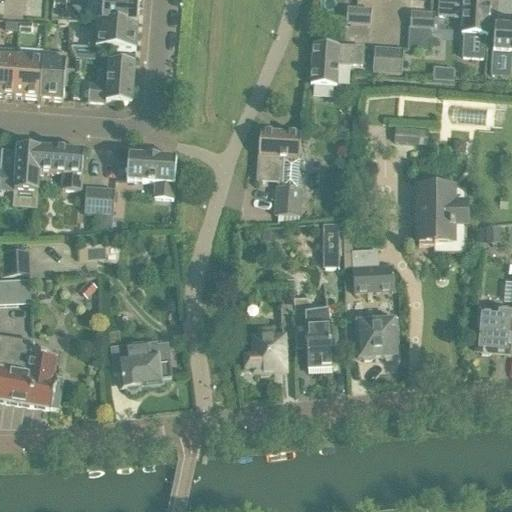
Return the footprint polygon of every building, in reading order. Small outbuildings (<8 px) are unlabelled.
[(462,20),(461,33),(461,36),(487,38),(488,20),(489,20),(489,16),(489,12),(490,12),(490,9),(489,9),(489,0),(439,0),(438,18),(462,20)] [(54,3),(54,10),(66,11),(66,3),(54,3)] [(88,5),(87,24),(137,28),(139,7),(84,3),(84,4),(88,5)] [(346,25),(370,27),(371,12),(347,10),(346,25)] [(429,31),(434,31),(435,16),(411,15),(410,30),(429,31)] [(137,28),(87,24),(86,24),(90,24),(88,50),(135,54),(137,28)] [(5,33),(6,33),(17,34),(18,26),(6,25),(5,33)] [(19,34),(31,35),(32,27),(20,26),(19,34)] [(511,55),(511,28),(511,29),(511,30),(494,28),(493,54),(511,55)] [(408,29),(407,53),(428,54),(429,31),(410,30),(408,29)] [(313,47),(310,87),(336,89),(338,66),(362,68),(363,50),(313,47)] [(0,99),(13,100),(17,53),(0,51),(0,99)] [(372,75),(387,76),(388,51),(374,51),(372,75)] [(388,51),(387,76),(401,77),(403,52),(388,51)] [(13,100),(40,102),(44,55),(43,55),(42,62),(17,60),(18,53),(17,53),(13,100)] [(73,90),(74,72),(66,71),(67,56),(44,55),(40,102),(63,104),(64,89),(73,90)] [(119,57),(118,66),(134,67),(135,58),(119,57)] [(76,63),(75,75),(83,76),(84,64),(76,63)] [(109,65),(107,89),(89,87),(88,105),(131,108),(134,67),(118,66),(109,65)] [(452,108),(451,123),(485,126),(486,111),(452,108)] [(395,131),(394,146),(426,148),(427,134),(395,131)] [(301,136),(300,136),(260,133),(257,183),(298,186),(301,136)] [(0,192),(37,196),(40,151),(17,150),(15,175),(0,173),(0,192)] [(40,151),(37,196),(38,196),(39,175),(63,177),(62,193),(81,194),(84,155),(40,151)] [(145,159),(128,158),(126,184),(155,186),(154,202),(173,203),(176,162),(159,160),(159,159),(145,158),(145,159)] [(276,190),(275,204),(300,206),(301,192),(276,190)] [(466,190),(418,190),(418,250),(434,250),(434,245),(452,245),(452,230),(456,227),(466,227),(466,190)] [(84,216),(99,217),(101,192),(86,191),(84,216)] [(101,192),(99,217),(113,218),(115,193),(101,192)] [(300,206),(275,204),(274,219),(299,220),(300,206)] [(338,227),(322,228),(324,272),(340,271),(338,227)] [(352,255),(353,272),(378,271),(377,254),(352,255)] [(3,257),(3,284),(27,283),(27,257),(3,257)] [(393,270),(378,271),(353,272),(352,272),(354,297),(394,295),(393,270)] [(29,283),(27,283),(3,284),(0,284),(0,308),(30,307),(29,283)] [(81,291),(90,299),(97,292),(88,283),(81,291)] [(305,329),(307,371),(332,370),(330,330),(328,316),(312,316),(312,302),(294,303),(294,309),(282,310),(282,330),(305,329)] [(496,317),(479,315),(476,354),(479,354),(481,357),(488,358),(491,355),(508,357),(511,314),(496,312),(496,317)] [(366,325),(356,326),(358,361),(361,361),(364,364),(370,363),(372,360),(383,360),(385,363),(392,362),(394,359),(397,359),(396,324),(385,324),(384,319),(366,320),(366,325)] [(284,369),(283,340),(273,341),(273,330),(258,331),(258,341),(253,341),(253,359),(244,360),(244,373),(254,373),(254,376),(258,376),(260,379),(268,379),(270,376),(274,376),(274,369),(284,369)] [(31,410),(51,413),(56,380),(53,380),(57,360),(32,356),(34,346),(0,340),(0,405),(5,406),(31,410)] [(167,348),(156,350),(156,347),(117,351),(119,363),(113,364),(114,375),(120,374),(122,391),(125,391),(129,394),(136,393),(139,389),(160,386),(160,382),(171,381),(169,366),(167,348)]
